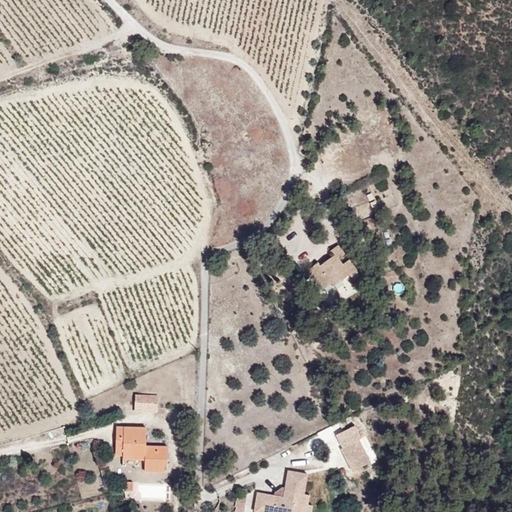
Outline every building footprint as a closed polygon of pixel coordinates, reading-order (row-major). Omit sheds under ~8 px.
[(334,295),(362,270),(342,247),(314,262),(334,295)] [(134,393),(135,411),(158,411),(158,393),(134,393)] [(147,424),(118,425),(112,459),(145,467),(145,475),(168,477),(171,448),(148,439),(147,424)] [(359,437),(339,448),(350,470),(370,460),(359,437)] [(284,494),(258,489),(252,511),(313,511),(314,475),(291,469),(284,494)] [(123,488),(133,489),(133,481),(124,480),(123,488)]
